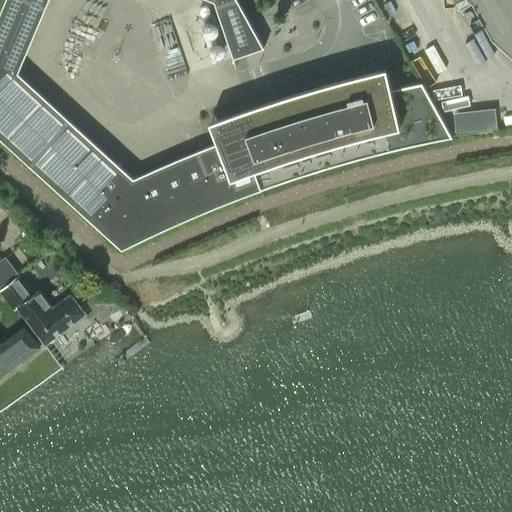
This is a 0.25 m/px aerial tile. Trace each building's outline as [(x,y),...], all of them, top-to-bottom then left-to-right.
[(237,0),(211,0),(211,1),(214,2),(233,58),(245,54),(244,52),(248,50),(249,53),(264,48),(237,0)] [(511,0),(456,0),(457,4),(465,0),(493,48),(511,66),(511,0)] [(71,123),(70,122),(30,165),(122,249),(140,240),(159,231),(176,223),(189,218),(214,207),(239,197),(261,189),(283,182),(300,176),(318,170),(341,163),(365,157),(383,152),(404,147),(430,142),(452,137),(450,135),(422,83),(411,85),(391,89),(386,68),(362,74),(340,80),(318,86),(296,92),(275,99),(254,106),(237,112),(209,122),(217,143),(197,151),(198,153),(179,160),(179,159),(177,160),(177,161),(159,169),(158,168),(156,169),(157,170),(138,178),(137,176),(133,178),(131,176),(130,178),(115,164),(116,163),(114,162),(113,163),(93,144),(94,143),(92,142),(91,143),(71,124),(71,123)] [(0,288),(15,309),(18,307),(45,343),(85,313),(70,294),(52,308),(38,290),(33,294),(5,258),(0,261),(0,288)] [(0,378),(43,345),(27,324),(7,340),(4,336),(0,339),(0,378)]
